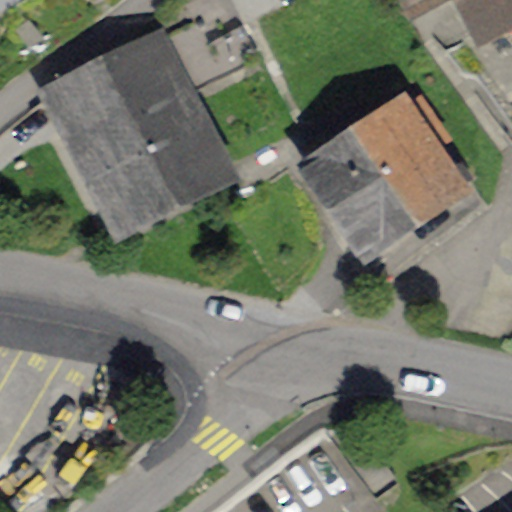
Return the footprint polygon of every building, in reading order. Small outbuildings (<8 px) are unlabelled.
[(511,47),(511,0),(402,0),(447,82),(511,47)] [(167,49),(195,107),(273,69),(255,31),(214,51),(205,31),(167,49)] [(167,49),(51,100),(112,234),(228,182),(195,107),(167,49)] [(409,108),(287,179),(339,267),(461,196),(409,108)] [(377,455),(354,472),(381,508),(404,492),(377,455)]
